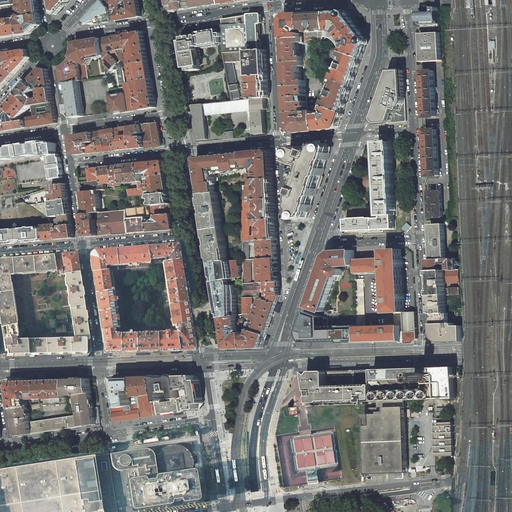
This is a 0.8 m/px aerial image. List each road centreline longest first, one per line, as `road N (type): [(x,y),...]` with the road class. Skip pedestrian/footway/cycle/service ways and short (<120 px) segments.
road 1 (secondary): [(179,152),(231,511)]
road 2 (residential): [(185,236),(197,305),(215,301),(194,150)]
road 3 (secondary): [(266,501),(434,484)]
road 4 (primary): [(260,511),(254,445),(276,363)]
road 5 (secondary): [(276,363),(426,360)]
road 6 (residential): [(281,141),(287,274),(302,279)]
road 7 (secondary): [(290,511),(434,484)]
road 8 (unclassified): [(266,501),(263,441),(282,370),(276,363)]
road 9 (unclassified): [(263,364),(243,393),(234,462),(239,496)]
road 10 (residential): [(273,6),(281,141)]
road 11 (residential): [(100,372),(82,244)]
road 12 (residential): [(420,239),(426,360)]
